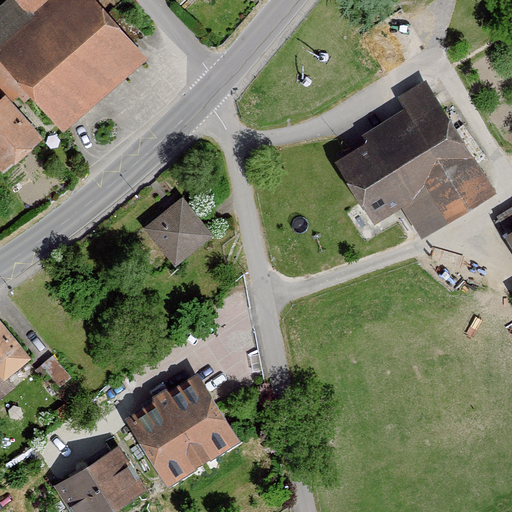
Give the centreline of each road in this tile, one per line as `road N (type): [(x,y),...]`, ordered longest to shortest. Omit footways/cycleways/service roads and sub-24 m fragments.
road 1 (residential): [(304,511),(235,146),(207,90)]
road 2 (secondary): [(207,90),(109,185),(0,268)]
